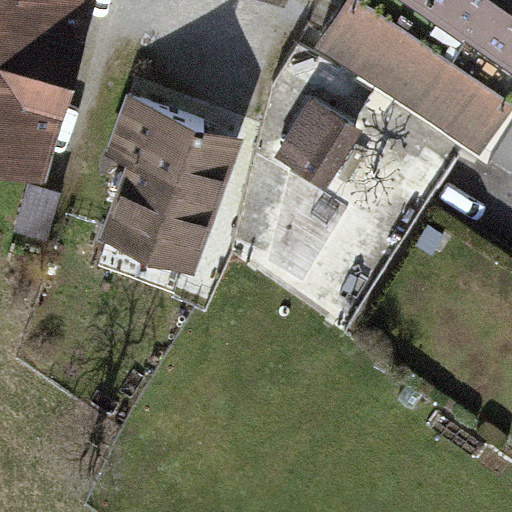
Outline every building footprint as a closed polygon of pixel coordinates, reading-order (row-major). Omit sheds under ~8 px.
[(0,0),(0,168),(44,180),(90,0),(0,0)] [(511,0),(344,0),(316,45),(481,148),(511,99),(511,0)] [(126,163),(99,240),(196,273),(214,221),(220,223),(250,135),(125,92),(104,155),(126,163)] [(364,131),(312,98),(276,154),(328,187),(364,131)] [(61,195),(30,187),(17,233),(48,242),(61,195)]
